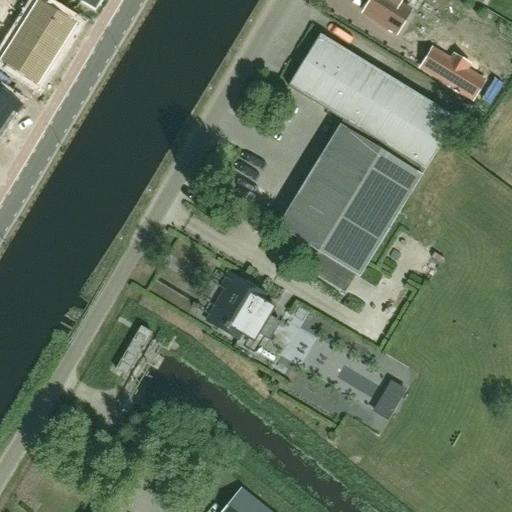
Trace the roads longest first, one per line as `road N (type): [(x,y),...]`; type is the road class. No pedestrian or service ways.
road 1 (unclassified): [(0,476),(284,0)]
road 2 (tertiary): [(0,221),(132,0)]
